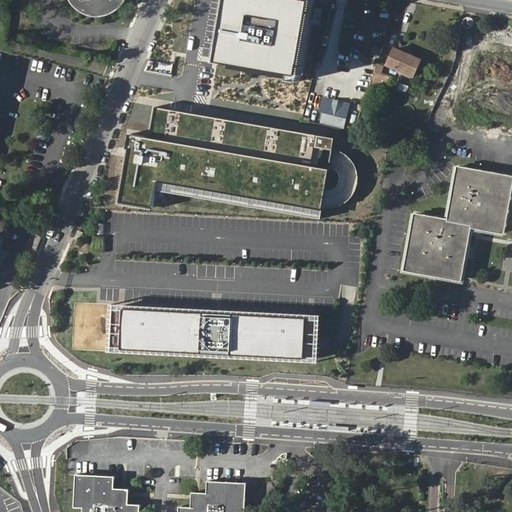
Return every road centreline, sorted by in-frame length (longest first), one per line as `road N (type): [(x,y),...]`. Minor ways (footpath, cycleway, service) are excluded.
road 1 (tertiary): [(57,419),(511,446)]
road 2 (tertiary): [(511,412),(343,393),(82,385),(60,377)]
road 3 (unclassified): [(36,289),(158,0)]
